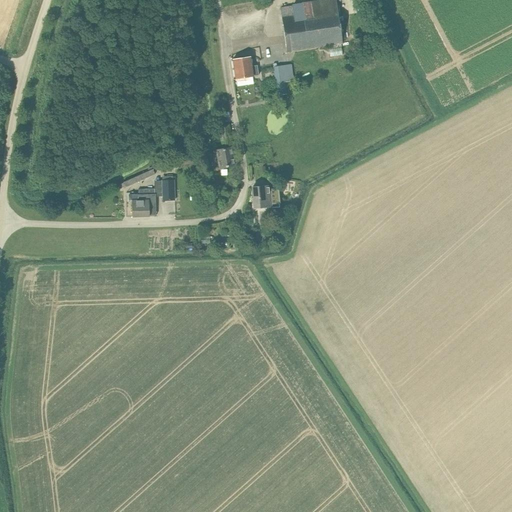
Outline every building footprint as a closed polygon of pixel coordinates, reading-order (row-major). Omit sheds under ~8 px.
[(343,43),(336,0),(333,0),(281,8),(287,52),(343,43)] [(252,67),(250,57),(233,59),(236,80),(253,77),(253,75),(258,75),(256,66),(252,67)] [(276,63),(273,64),(278,95),(286,94),(284,82),(293,81),(291,64),(277,66),(276,63)] [(222,145),(232,143),(229,125),(219,127),(218,127),(222,145)] [(221,174),(227,173),(226,167),(234,166),(231,147),(217,150),(221,174)] [(161,169),(175,162),(172,157),(158,165),(161,169)] [(155,174),(153,170),(149,172),(149,171),(123,183),(126,188),(155,174)] [(163,200),(175,200),(174,180),(162,181),(163,200)] [(252,188),(254,208),(272,206),(272,204),(280,203),(279,188),(271,189),(271,186),(252,188)] [(155,194),(155,189),(138,190),(138,195),(138,200),(132,201),(132,217),(149,216),(149,215),(156,215),(156,205),(156,194),(155,194)]
